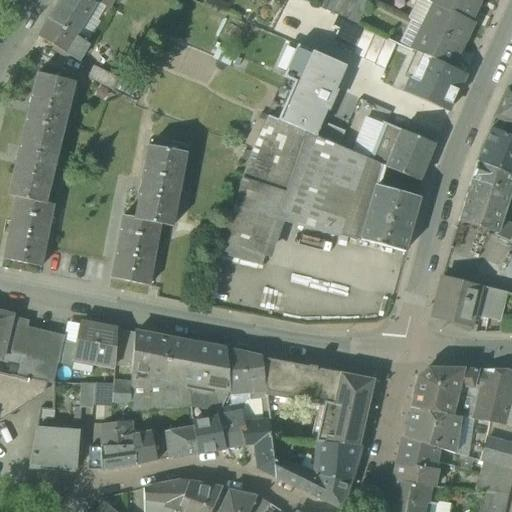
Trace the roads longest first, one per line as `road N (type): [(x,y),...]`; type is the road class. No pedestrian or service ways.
road 1 (residential): [(392,359),(0,284)]
road 2 (residential): [(392,359),(461,123),(511,17)]
road 3 (residential): [(306,511),(243,475),(171,473),(86,488),(64,511)]
road 4 (residential): [(362,511),(392,359)]
road 5 (residential): [(511,355),(392,359)]
